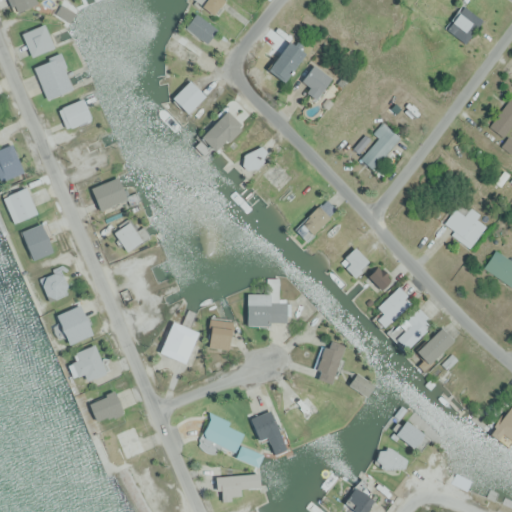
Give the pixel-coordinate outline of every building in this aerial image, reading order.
[(7,0),(15,13),(37,2),(35,0),(7,0)] [(445,28),(464,44),(483,21),(463,5),(445,28)] [(184,26),(205,43),(216,29),(194,13),(184,26)] [(43,24),(20,33),(29,56),(52,47),(43,24)] [(168,52),(186,65),(197,52),(179,38),(168,52)] [(71,89),(58,54),(32,64),(45,98),(71,89)] [(307,87),(304,91),(314,99),(330,78),(311,63),(299,80),(307,87)] [(170,98),(185,113),(203,95),(187,80),(170,98)] [(98,101),(94,92),(57,109),(67,129),(90,119),(84,107),(98,101)] [(511,124),(511,95),(488,126),(503,137),(511,124)] [(240,126),(224,110),(198,136),(214,152),(240,126)] [(401,138),(384,122),(373,132),(379,138),(359,157),(371,168),(401,138)] [(107,157),(97,137),(71,150),(81,170),(107,157)] [(0,180),(23,170),(10,143),(0,147),(0,180)] [(265,155),(259,147),(244,157),(250,166),(265,155)] [(100,211),(125,199),(115,177),(90,188),(100,211)] [(1,195),(11,222),(35,213),(26,186),(1,195)] [(478,215),(461,201),(442,226),(470,247),(487,225),(476,217),(478,215)] [(294,227),(307,239),(329,217),(317,205),(294,227)] [(112,232),(125,252),(142,239),(129,220),(112,232)] [(51,251),(40,223),(18,232),(29,260),(51,251)] [(339,264),(356,275),(368,259),(351,247),(339,264)] [(482,273),(511,284),(511,261),(490,253),(482,273)] [(68,290),(58,269),(38,278),(47,299),(68,290)] [(384,283),(370,270),(364,277),(379,290),(384,283)] [(381,314),(375,317),(379,324),(410,306),(400,289),(375,304),(381,314)] [(270,294),(245,294),(245,324),(287,324),(287,302),(270,302),(270,294)] [(53,314),(66,344),(90,333),(77,304),(53,314)] [(390,336),(406,349),(430,320),(413,307),(390,336)] [(207,348),(228,348),(228,320),(208,319),(207,348)] [(195,330),(169,321),(158,352),(184,362),(195,330)] [(428,364),(451,339),(438,327),(415,351),(428,364)] [(313,376),(330,382),(342,344),(325,339),(313,376)] [(74,376),(83,375),(83,377),(100,376),(98,347),(72,349),(74,376)] [(363,396),(372,384),(354,372),(346,383),(363,396)] [(122,411),(113,391),(86,402),(95,422),(122,411)] [(326,396),(316,402),(312,393),(293,403),(305,426),(321,417),(327,428),(340,421),(326,396)] [(499,433),(511,443),(511,441),(511,402),(487,432),(495,438),(499,433)] [(256,439),(266,436),(270,448),(280,445),(271,411),(250,416),(256,439)] [(199,435),(232,452),(242,433),(208,416),(199,435)] [(394,432),(417,452),(428,439),(404,420),(394,432)] [(143,453),(135,425),(107,433),(114,461),(143,453)] [(261,455),(241,443),(234,455),(255,467),(261,455)] [(239,487),(257,486),(257,473),(216,475),(216,498),(240,497),(239,487)] [(341,501),(353,511),(361,511),(371,500),(354,486),(341,501)]
